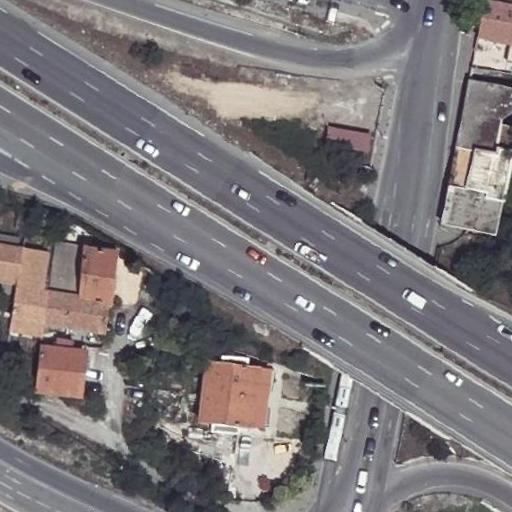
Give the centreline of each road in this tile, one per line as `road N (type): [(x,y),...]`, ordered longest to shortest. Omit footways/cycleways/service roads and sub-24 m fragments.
road 1 (motorway): [(0,114),(472,411)]
road 2 (motorway): [(464,328),(0,37)]
road 3 (motorway): [(0,163),(472,411)]
road 4 (secondary): [(433,38),(420,103),(425,147),(368,416)]
road 5 (motorway): [(433,38),(382,57),(326,59),(113,0)]
road 6 (motorway): [(371,511),(412,482),(442,478),(511,504)]
road 7 (residential): [(126,314),(109,444)]
road 8 (residential): [(221,511),(109,444)]
road 9 (residential): [(109,444),(0,383)]
